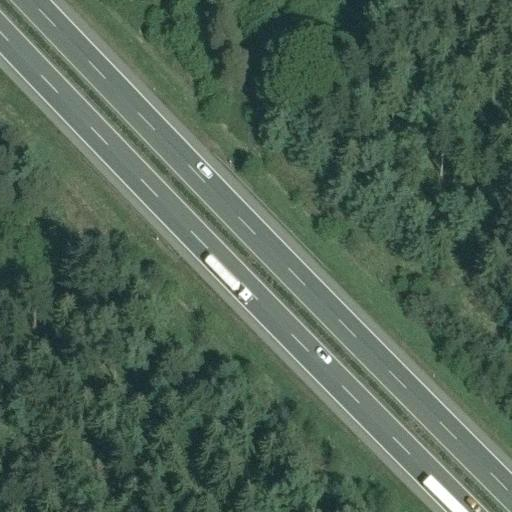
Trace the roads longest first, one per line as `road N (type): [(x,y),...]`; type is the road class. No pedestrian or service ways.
road 1 (motorway): [(511,492),(31,0)]
road 2 (motorway): [(0,31),(468,511)]
